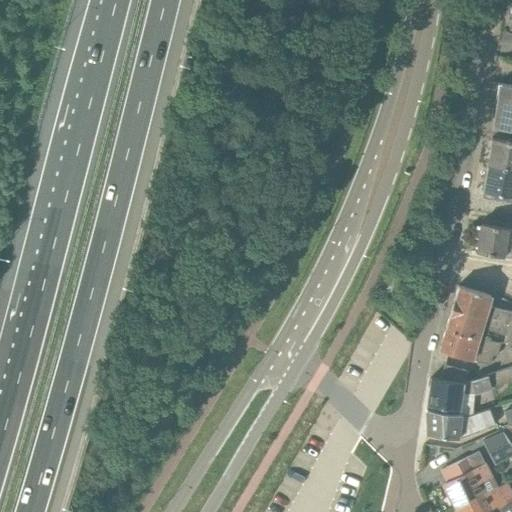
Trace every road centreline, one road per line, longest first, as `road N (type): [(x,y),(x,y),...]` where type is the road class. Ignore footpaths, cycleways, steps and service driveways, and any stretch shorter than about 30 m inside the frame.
road 1 (residential): [(284,361),(364,429),(393,435),(412,420),(495,0)]
road 2 (motorway): [(32,511),(165,0)]
road 3 (motorway): [(116,0),(0,437)]
road 4 (secondary): [(284,361),(343,255),(384,157),(425,0)]
